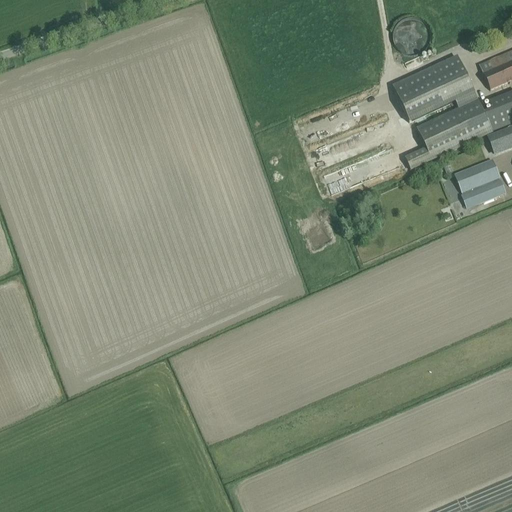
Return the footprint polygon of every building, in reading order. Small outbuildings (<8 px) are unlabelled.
[(395,47),(422,54),(430,26),(403,18),(395,47)] [(511,52),(479,66),(490,91),(511,81),(511,52)] [(457,59),(393,90),(410,124),(455,102),(459,111),(418,131),(427,150),(406,159),(411,171),(432,161),(432,162),(493,134),(511,125),(511,95),(487,106),(491,114),(485,116),(481,108),(478,102),(457,59)] [(500,180),(493,162),(455,177),(462,195),(500,180)] [(450,164),(444,167),(448,177),(454,175),(450,164)] [(501,181),(462,196),(468,210),(507,195),(501,181)]
